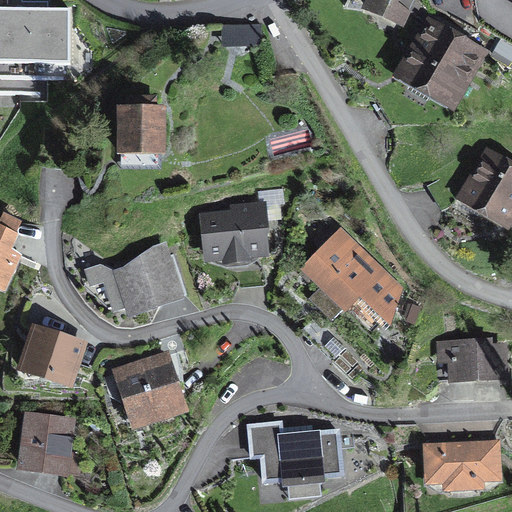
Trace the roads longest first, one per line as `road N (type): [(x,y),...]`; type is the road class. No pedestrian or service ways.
road 1 (residential): [(309,385),(294,347),(263,316),(222,311),(143,338),(108,336),(85,323),(58,282),(53,175)]
road 2 (residential): [(511,301),(429,256),(398,221),(269,0)]
road 3 (residential): [(511,407),(387,417),(333,406),(309,385)]
road 4 (residential): [(309,385),(227,415),(171,511)]
road 5 (residential): [(106,0),(173,14),(234,0)]
